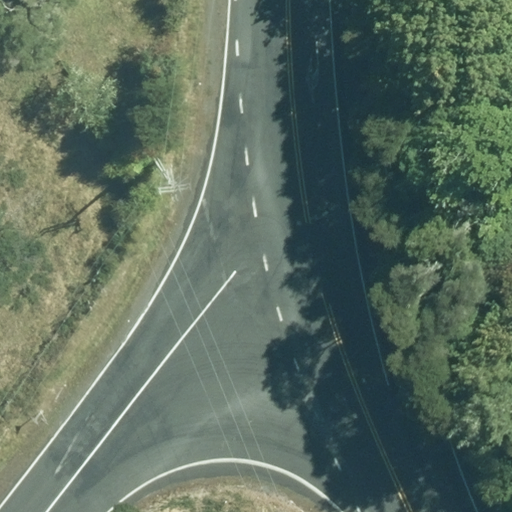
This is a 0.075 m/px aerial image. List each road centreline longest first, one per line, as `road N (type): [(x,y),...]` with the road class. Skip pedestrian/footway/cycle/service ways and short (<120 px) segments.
road 1 (unclassified): [(49,511),(226,281),(310,252)]
road 2 (tertiary): [(310,252),(340,352),(412,511)]
road 3 (tertiary): [(288,0),(310,252)]
